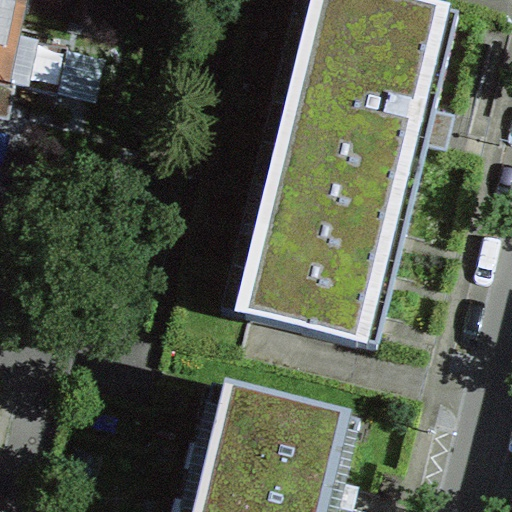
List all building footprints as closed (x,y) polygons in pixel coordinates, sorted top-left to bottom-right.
[(0,0),(0,12),(28,19),(29,0),(0,0)] [(460,19),(380,0),(326,0),(248,320),(379,352),(460,19)] [(28,19),(0,12),(0,92),(64,106),(74,61),(21,50),(28,19)] [(120,157),(111,195),(148,203),(156,165),(120,157)] [(148,203),(111,195),(97,260),(162,275),(177,210),(148,203)] [(360,424),(214,388),(183,511),(338,511),(341,503),(323,499),(326,486),(344,490),(360,424)]
